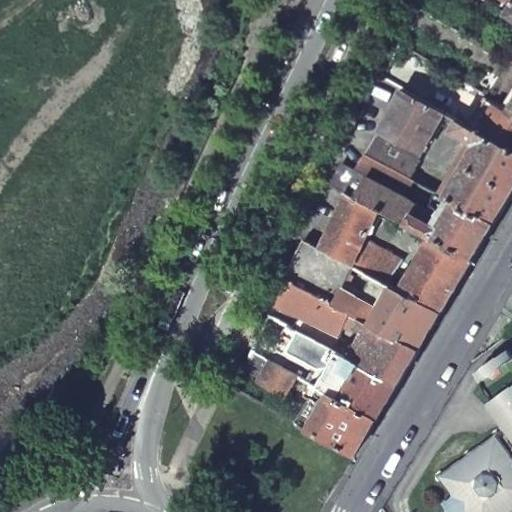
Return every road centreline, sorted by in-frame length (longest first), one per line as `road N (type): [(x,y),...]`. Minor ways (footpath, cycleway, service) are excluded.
road 1 (residential): [(173,328),(194,337),(210,332),(235,304),(379,0)]
road 2 (primary): [(173,328),(323,0)]
road 3 (residential): [(511,243),(349,511)]
road 4 (primary): [(156,371),(111,441),(84,509)]
road 5 (primary): [(151,511),(146,473),(156,371)]
